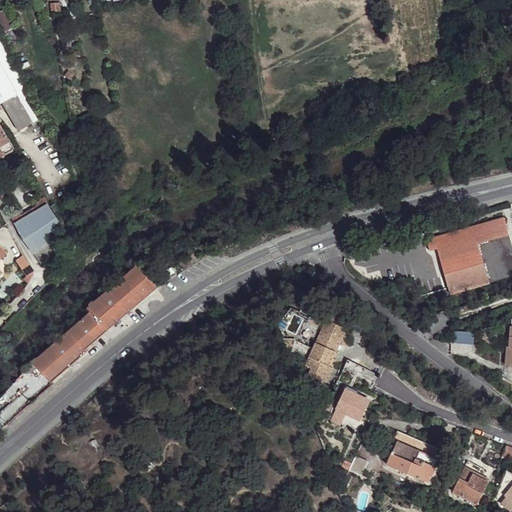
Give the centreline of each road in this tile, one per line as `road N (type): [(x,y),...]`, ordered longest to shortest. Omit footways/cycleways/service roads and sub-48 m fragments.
road 1 (residential): [(511,414),(352,288),(319,243)]
road 2 (secondary): [(0,454),(174,309)]
road 3 (secondary): [(511,182),(315,232)]
road 4 (secondary): [(319,243),(511,187)]
road 5 (secondary): [(315,232),(227,270),(174,309)]
road 6 (secondary): [(174,309),(319,243)]
road 7 (residential): [(0,205),(41,275),(7,313)]
road 8 (residential): [(392,387),(511,437)]
